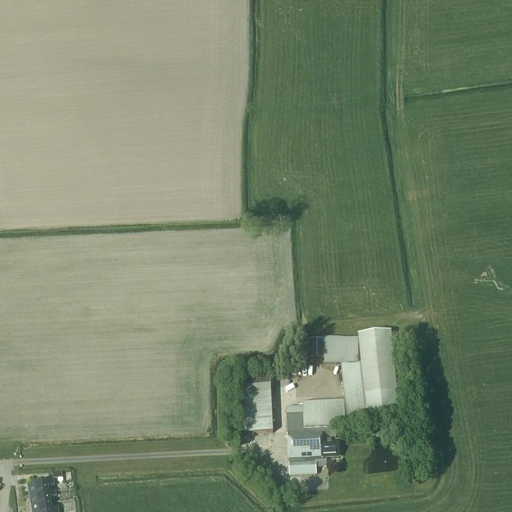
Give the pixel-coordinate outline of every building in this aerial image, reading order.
[(332,442),(331,431),(331,429),(346,428),(345,418),(384,414),(399,413),(391,332),(358,335),(358,339),(323,339),(323,340),(321,340),(309,340),(308,360),(324,360),(324,365),(341,366),(344,401),(303,403),(303,416),(287,416),(290,477),(317,475),(316,460),(322,460),(322,457),(338,457),(337,441),(332,442)] [(242,380),(242,387),(271,386),(270,379),(242,380)] [(271,386),(242,387),(245,435),(273,433),(271,386)] [(373,440),(384,440),(383,423),(372,424),(373,440)] [(27,486),(29,497),(47,494),(46,488),(53,487),(52,482),(45,483),(27,486)] [(54,493),(47,494),(29,497),(31,508),(49,505),(48,499),(55,498),(54,493)]
